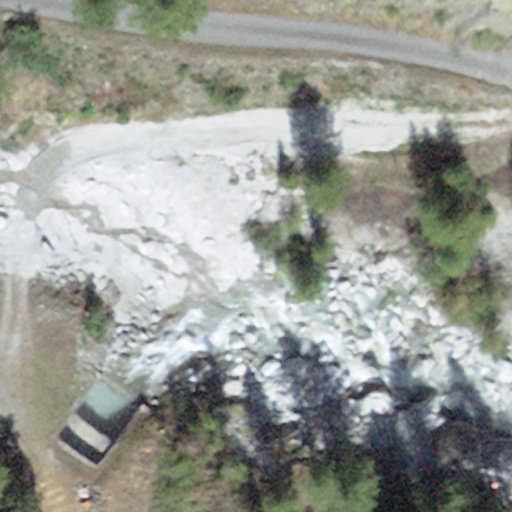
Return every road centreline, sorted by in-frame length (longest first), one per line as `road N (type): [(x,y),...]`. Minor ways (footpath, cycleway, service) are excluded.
road 1 (track): [(511,125),(465,142),(271,133),(101,155),(22,242),(12,386)]
road 2 (track): [(511,89),(357,41),(0,2)]
